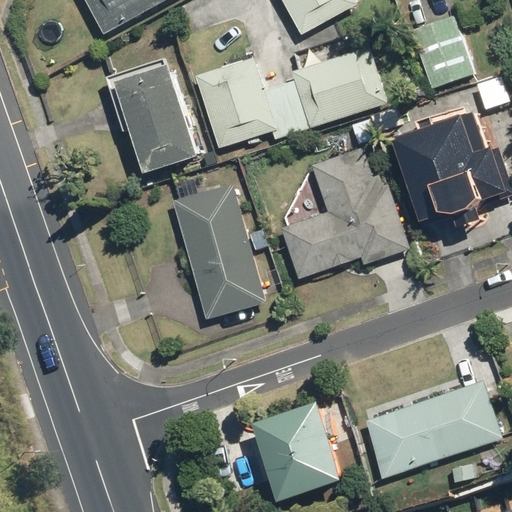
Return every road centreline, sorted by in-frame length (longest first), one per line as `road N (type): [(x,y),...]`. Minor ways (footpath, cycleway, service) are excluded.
road 1 (residential): [(511,288),(85,435)]
road 2 (secondary): [(0,189),(85,435)]
